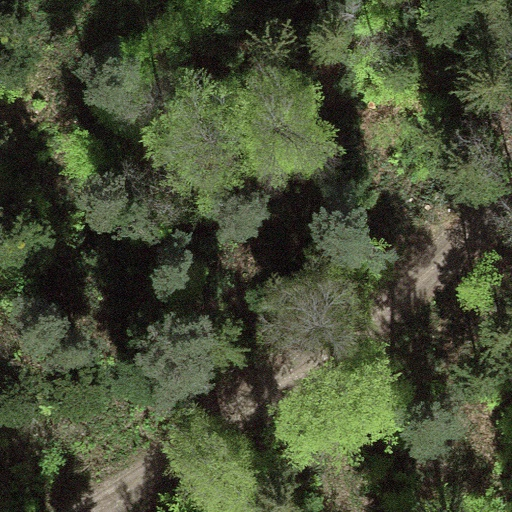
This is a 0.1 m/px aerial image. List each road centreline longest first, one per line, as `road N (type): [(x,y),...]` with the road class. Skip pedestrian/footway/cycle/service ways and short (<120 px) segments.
road 1 (track): [(83,511),(331,341),(511,184)]
road 2 (track): [(511,244),(355,511)]
